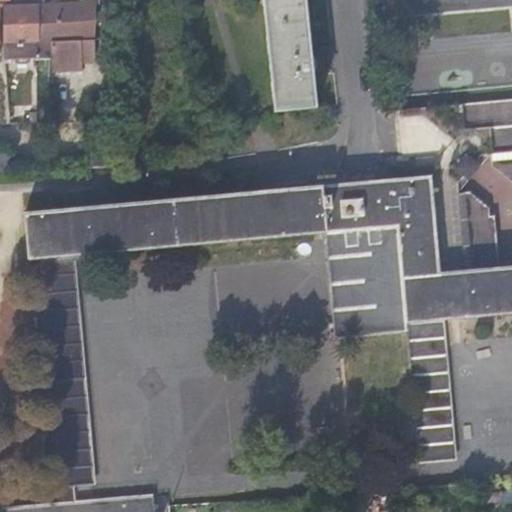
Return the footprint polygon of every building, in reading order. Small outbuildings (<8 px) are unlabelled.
[(81,20),(81,0),(71,0),(72,2),(55,3),(54,0),(48,0),(49,3),(42,4),(41,0),(28,0),(29,4),(12,5),(12,1),(4,1),(5,41),(6,57),(51,54),(52,61),(74,60),(75,66),(81,66),(79,38),(81,39),(81,20)] [(305,0),(262,0),(274,108),(316,103),(305,0)] [(511,4),(511,0),(382,0),(383,15),(511,4)] [(93,20),(81,20),(81,39),(92,40),(93,20)] [(77,490),(77,481),(93,480),(78,305),(74,250),(79,250),(328,229),(337,336),(407,330),(418,461),(453,458),(442,317),(511,311),(511,266),(491,268),(489,241),(494,236),(493,220),(487,216),(487,207),(465,190),(456,191),(456,181),(454,180),(460,172),(458,170),(458,168),(458,165),(458,162),(460,160),(462,158),(465,158),(468,159),(474,152),(477,153),(487,153),(488,161),(510,179),(511,178),(511,98),(399,107),(400,119),(409,127),(408,127),(410,155),(413,155),(414,170),(428,169),(428,176),(79,204),(22,209),(26,254),(35,254),(56,490),(77,490)] [(409,127),(400,119),(403,155),(410,155),(408,127),(409,127)] [(86,144),(87,166),(117,166),(118,143),(86,144)] [(77,499),(95,499),(93,480),(77,481),(77,490),(77,499)] [(77,501),(57,501),(0,506),(0,511),(154,511),(153,493),(95,499),(77,499),(77,501)]
